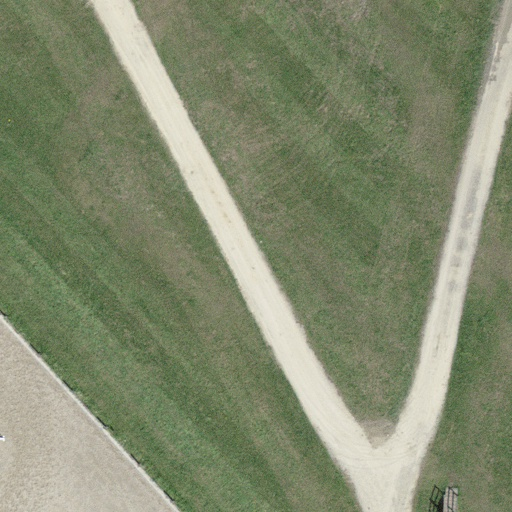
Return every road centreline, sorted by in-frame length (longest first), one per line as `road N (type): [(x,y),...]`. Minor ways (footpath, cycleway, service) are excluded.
road 1 (track): [(109,0),(383,511)]
road 2 (track): [(391,511),(511,11)]
